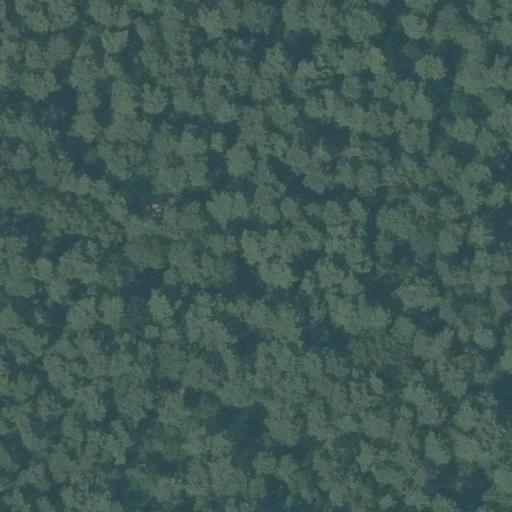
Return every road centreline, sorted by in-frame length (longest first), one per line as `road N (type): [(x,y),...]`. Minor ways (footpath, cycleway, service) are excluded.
road 1 (track): [(511,412),(191,264),(0,193)]
road 2 (track): [(291,0),(191,264)]
